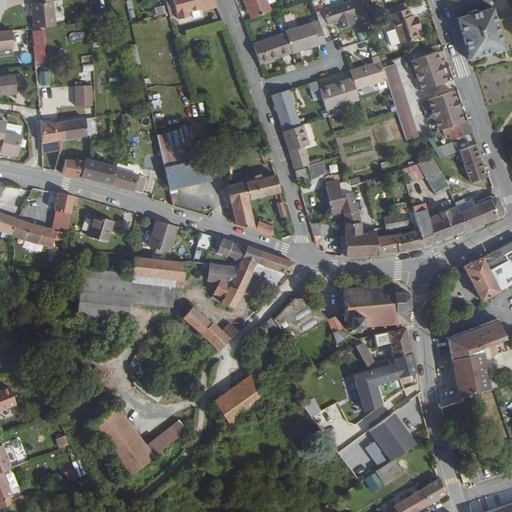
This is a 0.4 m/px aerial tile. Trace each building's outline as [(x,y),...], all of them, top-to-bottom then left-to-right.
[(34,0),(34,3),(29,3),(32,29),(56,27),(54,0),(34,0)] [(214,6),(211,0),(171,0),(176,17),(187,14),(186,10),(200,6),(201,9),(214,6)] [(247,0),(254,14),(273,7),(269,0),(247,0)] [(321,18),(323,23),(341,18),(343,25),(355,20),(353,14),(355,13),(350,0),(347,0),(318,9),(321,18)] [(500,39),(490,0),(478,0),(454,6),(456,16),(464,48),(473,46),(492,41),(500,39)] [(511,4),(511,0),(490,0),(500,39),(511,36),(511,4)] [(412,15),(410,9),(408,2),(391,8),(401,37),(417,32),(415,25),(418,23),(415,15),(412,15)] [(155,17),(166,15),(164,5),(153,7),(155,17)] [(413,8),(410,9),(412,15),(415,15),(418,23),(421,22),(417,10),(415,11),(413,8)] [(287,28),(288,30),(294,49),(294,50),(327,39),(323,23),(321,18),(315,21),(314,19),(287,28)] [(288,30),(255,41),(262,59),(294,49),(288,30)] [(0,48),(10,47),(8,31),(0,31),(0,48)] [(437,46),(412,54),(422,84),(447,76),(437,46)] [(390,77),(384,61),(381,52),(375,54),(377,59),(353,67),(355,74),(359,87),(382,80),(390,77)] [(85,53),(85,75),(93,75),(92,53),(85,53)] [(391,83),(408,134),(421,130),(398,57),(384,61),(390,77),(391,83)] [(39,85),(49,85),(48,71),(38,72),(39,85)] [(20,72),(0,74),(0,92),(14,90),(14,88),(22,87),(20,72)] [(329,106),(362,95),(359,87),(355,74),(322,85),(324,92),(329,106)] [(316,94),(324,92),(322,85),(319,77),(311,79),(316,94)] [(391,83),(390,77),(382,80),(383,86),(391,83)] [(74,107),(90,106),(90,86),(73,87),(74,107)] [(305,120),(310,119),(308,115),(301,118),(290,86),(275,91),(287,127),(305,120)] [(430,97),(439,127),(444,125),(465,118),(457,94),(455,88),(430,97)] [(449,138),(473,129),(468,117),(465,118),(444,125),(449,138)] [(87,119),(60,122),(62,140),(87,137),(87,119)] [(291,148),(305,143),(312,141),(305,120),(287,127),(285,127),(291,148)] [(62,140),(60,122),(37,125),(39,143),(60,140),(62,140)] [(0,123),(0,154),(6,156),(11,157),(15,138),(0,134),(0,129),(1,124),(0,123)] [(437,145),(441,150),(443,154),(456,149),(453,139),(437,145)] [(186,162),(161,168),(170,206),(176,187),(208,180),(206,168),(200,170),(197,160),(203,158),(199,140),(182,145),(186,162)] [(459,147),(464,163),(479,157),(474,142),(459,147)] [(292,152),(307,148),(305,143),(291,148),(292,152)] [(182,145),(158,152),(161,168),(186,162),(182,145)] [(309,162),(311,162),(307,148),(292,152),(297,166),(309,162)] [(470,179),(485,174),(479,157),(464,163),(470,179)] [(402,164),(406,177),(425,170),(419,159),(402,164)] [(78,175),(82,164),(63,160),(60,172),(60,173),(68,175),(78,176),(78,175)] [(115,170),(100,166),(95,166),(82,164),(78,175),(96,181),(97,182),(107,183),(110,184),(115,170)] [(297,167),(299,176),(309,174),(307,165),(297,167)] [(436,192),(449,185),(439,168),(427,175),(436,192)] [(145,178),(115,170),(110,184),(121,188),(139,194),(145,178)] [(272,174),(244,180),(247,195),(247,197),(277,191),(272,174)] [(346,208),(346,221),(362,220),(349,177),(330,182),(333,211),(346,208)] [(244,180),(224,185),(234,225),(250,230),(245,198),(247,197),(247,195),(244,180)] [(54,193),(51,211),(67,214),(69,196),(60,194),(54,193)] [(458,206),(460,209),(477,203),(474,196),(467,199),(465,195),(456,199),(458,206)] [(481,202),(487,220),(504,212),(506,209),(504,203),(501,198),(497,196),(481,202)] [(413,211),(426,207),(424,200),(412,204),(413,211)] [(284,216),(280,201),(275,203),(279,218),(284,216)] [(463,210),(469,226),(487,220),(481,202),(477,203),(460,209),(463,210)] [(438,219),(443,235),(469,226),(463,210),(460,209),(458,206),(439,212),(441,218),(438,219)] [(419,230),(423,243),(436,239),(436,238),(429,216),(426,207),(413,211),(419,230)] [(409,210),(385,214),(387,228),(405,226),(413,225),(409,210)] [(429,216),(436,238),(443,235),(438,219),(441,218),(439,212),(429,216)] [(0,232),(10,236),(15,219),(0,214),(0,232)] [(83,237),(104,243),(110,222),(89,216),(83,237)] [(15,219),(10,236),(35,243),(49,247),(53,231),(51,231),(51,229),(28,223),(15,219)] [(315,232),(329,232),(329,221),(311,220),(315,232)] [(346,221),(347,231),(364,231),(362,220),(346,221)] [(167,254),(174,227),(161,223),(154,221),(146,248),(167,254)] [(254,221),(252,230),(268,235),(269,226),(254,221)] [(370,252),(380,252),(377,235),(377,229),(369,231),(370,252)] [(401,248),(423,243),(419,230),(409,232),(398,234),(398,233),(397,233),(401,248)] [(347,253),(370,252),(369,231),(364,231),(347,231),(347,253)] [(397,233),(377,235),(380,252),(401,248),(397,233)] [(206,250),(209,237),(198,234),(195,247),(201,248),(206,250)] [(226,256),(230,243),(220,240),(216,253),(226,256)] [(511,240),(483,255),(490,269),(509,260),(511,265),(511,240)] [(254,263),(258,252),(244,248),(230,243),(226,256),(236,260),(236,259),(240,261),(240,259),(254,265),(255,263),(254,263)] [(191,263),(198,264),(201,248),(195,247),(191,263)] [(474,254),(476,259),(482,256),(480,251),(474,254)] [(287,274),(292,263),(274,257),(258,252),(254,263),(255,263),(286,275),(287,274)] [(476,259),(466,265),(483,298),(501,290),(490,269),(483,255),(482,256),(476,259)] [(132,257),(130,276),(182,282),(184,263),(132,257)] [(237,268),(250,274),(254,265),(240,259),(240,261),(236,259),(236,260),(234,265),(237,267),(237,268)] [(209,269),(210,265),(198,264),(191,263),(185,262),(184,271),(191,273),(192,267),(209,269)] [(229,284),(237,268),(210,265),(209,269),(206,281),(219,281),(220,280),(229,284)] [(243,288),(250,274),(237,268),(229,284),(220,280),(219,281),(211,298),(232,310),(243,288)] [(182,282),(130,276),(79,270),(75,315),(125,321),(127,303),(170,308),(172,288),(181,289),(182,282)] [(348,325),(343,326),(344,328),(348,328),(349,333),(351,333),(351,328),(358,328),(358,332),(360,332),(360,328),(363,327),(363,326),(369,326),(369,329),(371,329),(371,326),(380,325),(381,328),(383,328),(383,325),(393,324),(393,327),(395,327),(396,326),(404,325),(407,322),(406,309),(408,309),(408,306),(407,306),(407,298),(409,297),(407,294),(405,296),(400,294),(401,292),(398,292),(399,294),(394,294),(394,288),(392,288),(392,286),(390,286),(390,288),(380,289),(380,287),(378,287),(378,289),(368,289),(368,287),(366,287),(366,289),(355,290),(355,288),(354,288),(353,290),(344,291),(344,288),(342,288),(342,292),(339,291),(339,294),(342,294),(342,298),(340,298),(340,301),(343,301),(344,315),(343,315),(344,322),(348,322),(348,325)] [(293,299),(291,300),(297,309),(307,302),(303,298),(293,299)] [(297,309),(291,300),(274,321),(281,333),(290,345),(326,320),(307,302),(297,309)] [(228,342),(236,333),(230,326),(221,333),(213,323),(210,325),(192,308),(183,320),(217,355),(228,342)] [(449,337),(453,358),(470,353),(469,352),(482,348),(508,338),(499,315),(449,337)] [(333,316),(326,320),(332,333),(339,330),(333,316)] [(274,321),(272,318),(266,324),(275,337),(281,333),(274,321)] [(383,334),(387,344),(389,343),(404,339),(402,329),(383,334)] [(339,330),(332,333),(336,344),(342,342),(346,335),(339,330)] [(404,339),(389,343),(392,355),(393,358),(408,354),(404,339)] [(363,344),(356,349),(368,369),(375,365),(372,360),(363,344)] [(453,358),(455,368),(484,361),(482,348),(469,352),(470,353),(453,358)] [(373,385),(414,374),(409,353),(408,354),(393,358),(388,360),(368,371),(352,375),(361,411),(378,406),(373,385)] [(455,368),(457,380),(486,372),(484,361),(455,368)] [(457,380),(459,393),(489,385),(486,372),(457,380)] [(264,405),(269,402),(253,377),(224,396),(241,421),(264,405)] [(0,390),(0,409),(15,404),(9,387),(0,390)] [(398,409),(408,402),(401,391),(391,398),(398,409)] [(215,403),(231,428),(241,421),(224,396),(215,403)] [(312,404),(304,408),(309,417),(317,412),(312,404)] [(92,426),(130,476),(187,431),(179,421),(146,447),(115,408),(92,426)] [(376,444),(366,451),(380,470),(391,462),(402,455),(415,446),(394,415),(370,435),(376,444)] [(61,448),(69,445),(65,435),(57,438),(61,448)] [(431,447),(428,437),(423,440),(427,457),(433,456),(431,447)] [(0,471),(2,471),(11,467),(1,444),(0,444),(0,471)] [(402,455),(391,462),(399,475),(410,468),(402,455)] [(65,475),(67,482),(79,477),(76,470),(65,475)] [(0,502),(10,498),(12,497),(2,471),(0,471),(0,502)] [(376,472),(341,496),(350,509),(384,485),(376,472)] [(428,504),(446,494),(440,478),(420,490),(428,504)] [(414,511),(428,504),(420,490),(384,511),(383,511),(414,511)] [(324,507),(327,511),(345,511),(350,509),(341,496),(324,507)] [(0,507),(1,509),(12,504),(10,498),(0,502),(0,507)] [(511,511),(511,500),(478,511),(511,511)]
